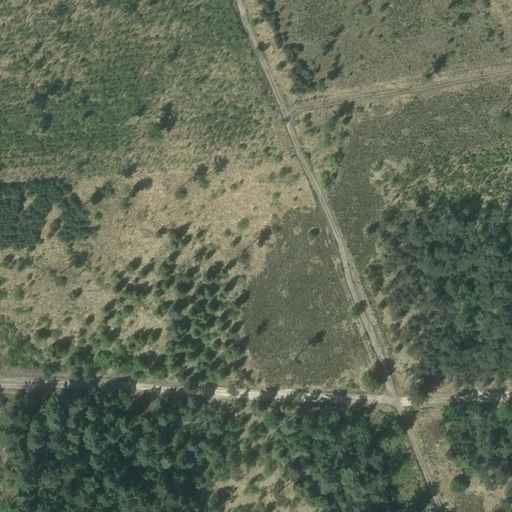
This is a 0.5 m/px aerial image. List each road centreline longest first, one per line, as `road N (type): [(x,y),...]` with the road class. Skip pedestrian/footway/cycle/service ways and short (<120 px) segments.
road 1 (track): [(0,382),(395,401),(511,396)]
road 2 (track): [(283,110),(438,511)]
road 3 (track): [(283,110),(511,65)]
